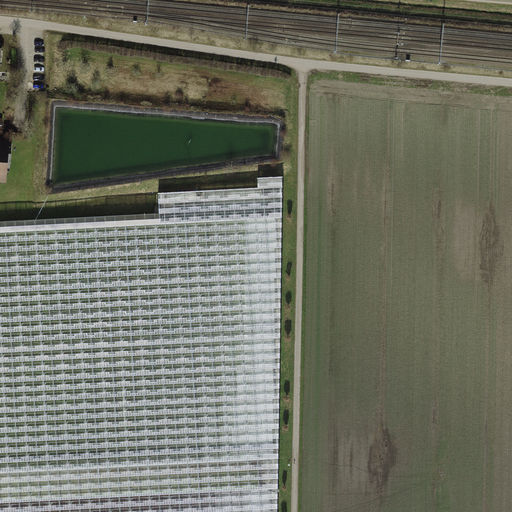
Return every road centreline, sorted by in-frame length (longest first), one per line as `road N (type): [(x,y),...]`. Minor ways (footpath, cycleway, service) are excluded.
road 1 (track): [(511,83),(304,64),(0,20)]
road 2 (track): [(304,64),(296,511)]
